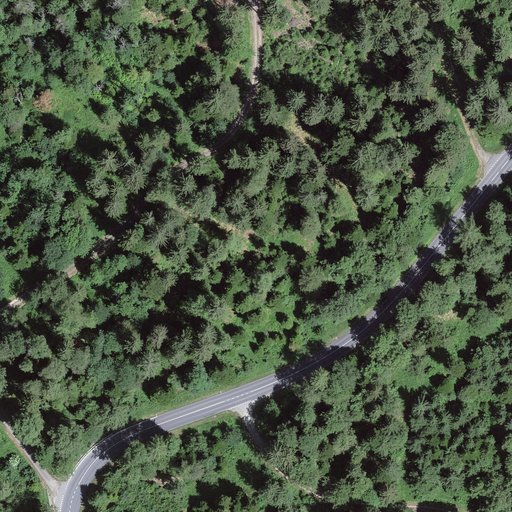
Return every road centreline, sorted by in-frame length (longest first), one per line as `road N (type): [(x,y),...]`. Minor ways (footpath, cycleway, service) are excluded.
road 1 (tertiary): [(70,511),(87,470),(120,442),(300,372),(348,344),(411,283),(511,157)]
road 2 (track): [(0,312),(98,254),(145,196),(239,124),(257,73),(258,0)]
road 3 (track): [(229,401),(251,431),(341,505),(443,511)]
